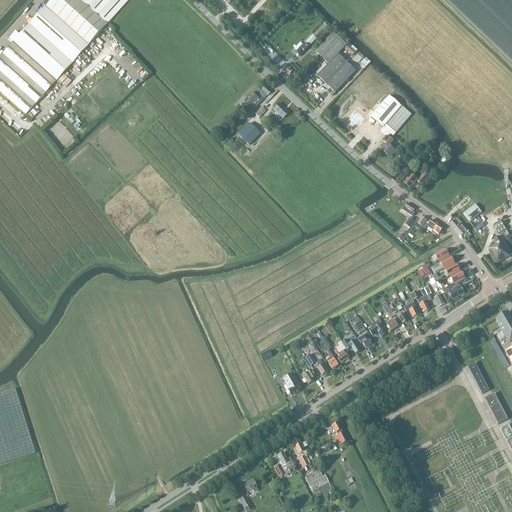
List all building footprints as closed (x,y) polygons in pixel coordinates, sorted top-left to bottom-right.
[(50,0),(45,7),(88,46),(107,25),(79,0),(50,0)] [(79,0),(107,25),(129,0),(79,0)] [(88,46),(45,7),(13,43),(56,82),(88,46)] [(253,33),(246,26),(243,29),(250,35),(253,33)] [(347,46),(333,33),(315,52),(329,65),(338,55),(347,46)] [(317,39),(312,35),(305,43),(309,47),(317,39)] [(56,82),(13,43),(0,56),(0,92),(26,116),(56,82)] [(118,43),(113,48),(116,51),(114,52),(120,57),(127,51),(122,46),(121,47),(118,43)] [(300,57),(308,48),(304,44),(296,52),(300,57)] [(276,54),(279,51),(272,46),(271,47),(270,50),(276,54)] [(356,71),(338,55),(329,65),(318,77),(335,93),(356,71)] [(362,65),(360,67),(363,70),(368,63),(364,60),(360,64),(362,65)] [(297,71),(295,69),(290,64),(284,70),(289,75),(293,72),(295,74),(297,71)] [(58,80),(65,87),(71,81),(64,74),(58,80)] [(305,79),(303,81),(310,87),(313,83),(310,80),(308,82),(305,79)] [(256,97),(261,102),(271,92),(265,87),(256,97)] [(252,93),(241,105),(249,114),(261,102),(256,97),(252,93)] [(389,96),(371,117),(383,128),(402,107),(389,96)] [(283,119),(289,113),(279,104),(273,110),(279,115),(276,117),(279,119),(281,117),(283,119)] [(357,113),(349,122),(356,128),(369,115),(358,105),(354,110),(357,113)] [(259,118),(266,111),(262,107),(255,114),(259,118)] [(383,128),(381,131),(388,137),(391,134),(393,136),(412,115),(402,107),(383,128)] [(260,134),(249,124),(239,135),(250,145),(260,134)] [(387,142),(382,148),(384,150),(382,152),(389,157),(394,150),(388,145),(389,144),(390,145),(393,141),(388,137),(385,141),(387,142)] [(443,155),(438,157),(442,163),(447,161),(443,155)] [(425,171),(418,179),(416,177),(414,178),(411,175),(404,183),(410,188),(416,181),(423,187),(426,183),(425,182),(430,176),(435,171),(430,167),(426,172),(425,171)] [(404,207),(402,210),(408,214),(413,217),(415,212),(414,211),(415,209),(408,203),(406,206),(405,208),(404,207)] [(475,205),(463,214),(470,222),(482,213),(475,205)] [(418,223),(423,227),(427,221),(422,217),(418,223)] [(460,226),(462,224),(457,218),(451,224),(457,231),(461,236),(464,233),(466,235),(469,232),(464,225),(461,228),(460,226)] [(407,222),(405,225),(410,228),(415,221),(412,219),(408,223),(407,222)] [(427,221),(423,227),(426,229),(429,225),(435,229),(433,231),(439,235),(443,229),(431,221),(430,223),(428,221),(427,221)] [(501,235),(493,240),(496,244),(487,249),(490,253),(489,254),(496,265),(511,256),(509,252),(511,251),(503,239),(509,235),(506,230),(507,230),(501,222),(493,226),(499,235),(500,234),(501,235)] [(450,257),(447,252),(446,253),(445,251),(445,250),(435,255),(438,260),(439,260),(440,262),(450,257)] [(455,264),(452,259),(452,260),(451,260),(450,258),(440,263),(443,268),(444,267),(445,269),(455,264)] [(455,265),(445,270),(448,275),(449,275),(450,277),(460,272),(457,267),(456,268),(455,265)] [(426,266),(422,268),(423,269),(417,272),(420,278),(424,275),(425,274),(426,275),(430,273),(426,266)] [(465,279),(463,274),(462,274),(462,275),(460,273),(461,273),(460,272),(451,278),(453,283),(454,282),(455,284),(465,279)] [(453,300),(464,294),(460,287),(454,290),(453,287),(448,289),(453,299),(453,300)] [(414,300),(420,297),(417,292),(411,294),(414,300)] [(445,304),(449,303),(444,293),(434,299),(439,308),(445,305),(445,304)] [(429,300),(427,296),(418,301),(420,304),(420,305),(424,313),(426,312),(428,311),(428,310),(430,309),(428,305),(429,305),(427,301),(429,300)] [(387,305),(382,308),(387,314),(388,313),(391,318),(394,316),(389,306),(388,307),(387,305)] [(391,305),(389,306),(394,316),(396,314),(403,324),(407,321),(403,315),(405,313),(400,306),(395,310),(391,305)] [(413,318),(419,315),(416,308),(414,309),(412,305),(404,308),(406,313),(410,311),(413,318)] [(498,326),(509,343),(511,341),(511,317),(511,318),(508,312),(496,319),(499,325),(498,326)] [(391,332),(399,327),(395,321),(394,319),(387,324),(391,332)] [(360,334),(366,331),(362,325),(357,329),(360,334)] [(380,325),(378,326),(375,328),(373,329),(372,328),(369,330),(372,336),(378,332),(382,338),(386,335),(384,331),(386,330),(384,328),(382,329),(380,325)] [(364,337),(358,340),(361,345),(363,344),(366,348),(372,344),(366,335),(364,336),(364,337)] [(345,342),(343,344),(346,349),(351,346),(356,354),(361,351),(359,349),(361,348),(357,340),(354,336),(345,342)] [(346,350),(343,344),(341,341),(338,343),(340,346),(337,348),(340,353),(338,354),(339,355),(340,357),(338,359),(341,364),(349,359),(346,354),(345,354),(344,351),(346,350)] [(331,357),(326,360),(329,365),(332,370),(333,369),(333,370),(334,370),(335,369),(335,368),(338,366),(335,361),(332,356),(334,355),(332,351),(331,349),(327,351),(328,353),(331,357)] [(270,352),(262,356),(264,359),(265,361),(273,356),(272,354),(270,352)] [(310,355),(306,357),(311,366),(315,363),(310,355)] [(320,360),(316,363),(318,366),(317,366),(318,369),(322,376),(328,372),(320,360)] [(475,363),(468,367),(482,395),(490,391),(475,363)] [(312,370),(309,373),(303,376),(305,379),(302,380),(304,384),(307,382),(309,385),(315,381),(311,376),(315,374),(312,370)] [(285,380),(287,384),(286,385),(289,390),(290,389),(291,391),(289,392),(292,396),(300,391),(299,390),(301,389),(298,384),(299,384),(296,379),(294,375),(285,380)] [(0,464),(35,454),(29,435),(14,389),(0,393),(0,464)] [(495,394),(485,399),(498,425),(508,420),(495,394)] [(339,445),(347,442),(337,423),(336,423),(336,422),(334,423),(334,424),(332,425),(334,429),(333,430),(335,433),(337,433),(338,435),(335,437),(339,445)] [(295,447),(301,458),(298,459),(303,468),(309,465),(305,456),(309,454),(307,450),(304,451),(302,448),(307,446),(305,442),(295,447)] [(324,451),(333,447),(331,442),(322,446),(324,451)] [(290,458),(287,460),(283,453),(277,456),(282,466),(285,464),(286,466),(288,465),(289,468),(288,469),(290,474),(297,471),(294,466),(290,458)] [(279,477),(282,475),(277,466),(274,467),(279,477)] [(323,477),(320,470),(305,477),(313,492),(315,496),(331,488),(329,483),(325,476),(323,477)] [(249,482),(243,485),(244,486),(242,487),(241,489),(243,491),(244,491),(246,491),(247,492),(252,490),(253,493),(255,492),(255,493),(258,492),(257,490),(258,490),(256,487),(257,487),(253,480),(249,482)] [(245,511),(249,511),(253,510),(246,497),(239,500),(245,511)]
